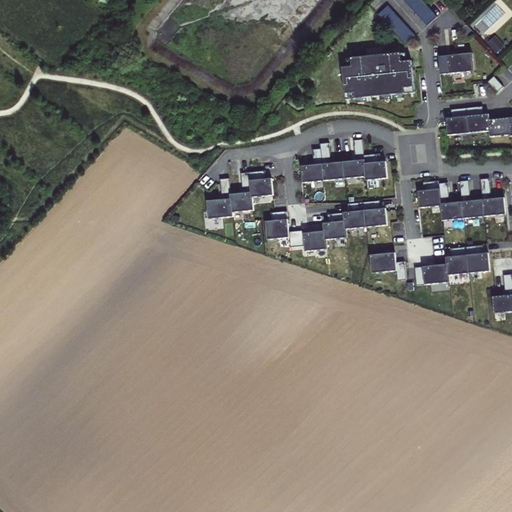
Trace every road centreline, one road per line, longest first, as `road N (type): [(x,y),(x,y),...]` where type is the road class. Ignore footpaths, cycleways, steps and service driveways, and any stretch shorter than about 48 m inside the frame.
road 1 (residential): [(417,157),(433,118),(427,37),(449,19)]
road 2 (residential): [(417,157),(361,127),(287,146)]
